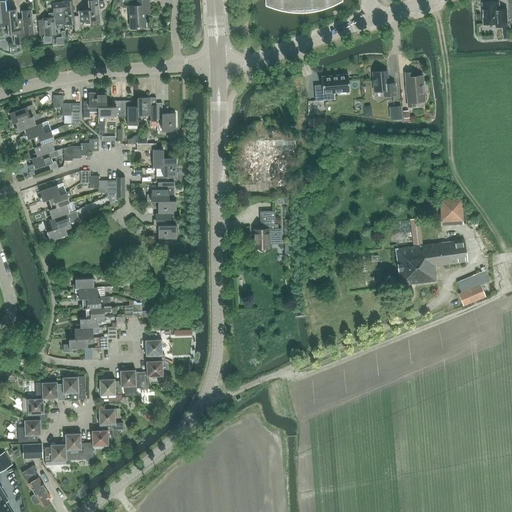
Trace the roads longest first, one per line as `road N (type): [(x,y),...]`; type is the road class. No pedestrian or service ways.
road 1 (tertiary): [(85,511),(182,433),(212,375),(218,64)]
road 2 (residential): [(0,95),(83,75),(176,67)]
road 3 (residential): [(0,193),(122,151)]
